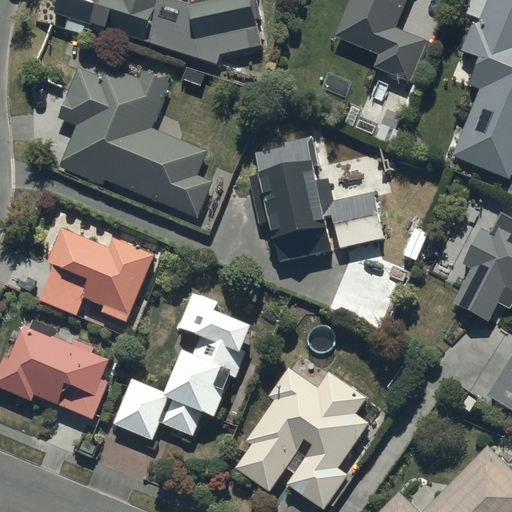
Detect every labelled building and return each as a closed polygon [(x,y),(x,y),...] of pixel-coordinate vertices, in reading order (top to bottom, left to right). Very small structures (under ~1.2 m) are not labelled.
[(103,38),(108,25),(218,61),(221,52),(262,44),(254,0),(56,0),(54,8),(74,14),(70,28),(103,38)] [(347,0),(335,33),(377,50),(372,63),(413,79),(428,39),(396,26),(405,0),(347,0)] [(467,80),(479,85),(454,152),(510,174),(511,169),(511,0),(488,0),(479,22),(474,20),(462,48),(478,54),(467,80)] [(76,123),(61,163),(198,215),(211,180),(197,174),(207,148),(151,127),(169,80),(140,69),(138,75),(103,61),(98,73),(79,65),(59,116),(76,123)] [(271,219),(279,258),(385,236),(376,195),(386,193),(383,180),(372,182),(373,189),(333,198),(328,175),(317,177),(314,163),(318,162),(312,133),(284,139),(285,143),(254,150),(259,171),(249,173),(259,222),(271,219)] [(462,261),(471,266),(454,299),(489,318),(499,300),(510,306),(511,303),(511,216),(502,211),(492,232),(481,226),(462,261)] [(63,225),(49,258),(54,259),(39,296),(76,311),(79,304),(87,307),(91,297),(104,302),(101,308),(127,319),(156,250),(115,232),(110,244),(63,225)] [(166,388),(132,375),(114,422),(154,437),(160,420),(195,433),(205,406),(215,410),(230,371),(237,374),(247,347),(241,345),(251,319),(215,305),(218,298),(192,288),(179,322),(200,330),(193,348),(183,344),(166,388)] [(0,384),(33,398),(35,392),(94,416),(109,380),(101,377),(109,358),(92,351),(95,344),(76,337),(73,343),(51,334),(57,321),(35,312),(31,324),(23,321),(9,355),(3,352),(0,360),(0,384)] [(511,351),(487,393),(511,407),(511,351)] [(304,434),(313,440),(286,482),(325,506),(347,471),(337,466),(366,419),(355,412),(365,395),(327,371),(319,386),(286,366),(270,393),(274,396),(248,440),(251,442),(236,465),(271,487),(304,434)] [(399,487),(374,511),(511,511),(511,467),(488,443),(421,510),(399,487)]
